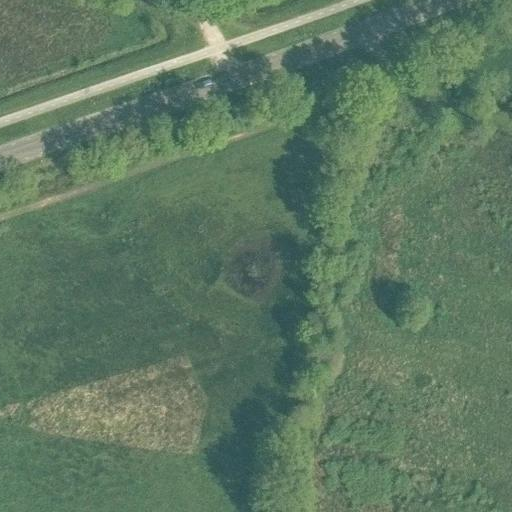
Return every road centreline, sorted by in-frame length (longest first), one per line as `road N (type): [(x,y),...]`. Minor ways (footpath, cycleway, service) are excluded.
road 1 (tertiary): [(0,158),(447,0)]
road 2 (track): [(511,122),(387,67),(366,32)]
